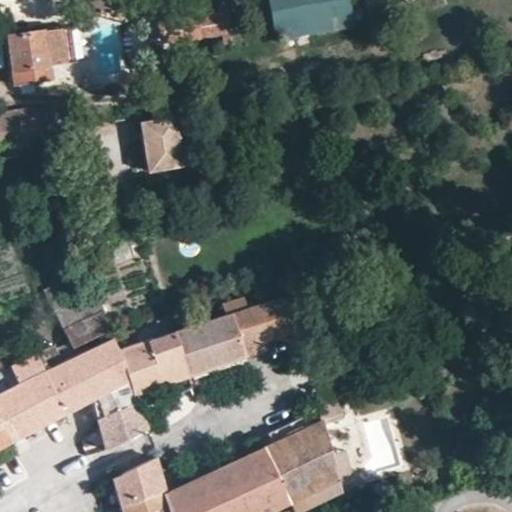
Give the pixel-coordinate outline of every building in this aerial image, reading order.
[(268,0),(274,40),(355,29),(351,0),(268,0)] [(179,16),(181,41),(230,38),(228,12),(179,16)] [(40,30),(6,35),(10,69),(46,64),(40,30)] [(37,115),(17,119),(21,136),(49,131),(55,130),(51,105),(35,108),(37,115)] [(173,118),(141,123),(147,168),(180,163),(173,118)] [(0,139),(21,136),(17,119),(0,122),(0,139)] [(102,310),(95,286),(82,290),(73,274),(44,289),(62,327),(102,310)] [(227,304),(230,312),(244,356),(298,338),(284,295),(246,307),(242,299),(227,304)] [(108,329),(102,310),(62,327),(72,347),(108,329)] [(230,312),(168,332),(186,376),(244,356),(230,312)] [(495,329),(482,334),(486,350),(489,350),(490,351),(492,351),(495,350),(496,348),(497,345),(496,343),(501,341),(499,338),(511,334),(506,320),(498,323),(498,321),(493,323),(495,329)] [(168,332),(115,349),(132,395),(186,376),(168,332)] [(132,395),(115,349),(111,337),(75,354),(91,398),(93,408),(96,418),(135,402),(132,395)] [(47,368),(62,360),(55,343),(8,364),(9,366),(0,369),(0,446),(6,444),(29,432),(49,421),(64,413),(47,368)] [(91,398),(75,354),(62,360),(47,368),(64,413),(78,405),(91,398)] [(189,387),(186,376),(132,395),(135,402),(137,406),(137,407),(189,387)] [(315,403),(316,407),(320,420),(321,424),(341,417),(335,398),(315,403)] [(137,407),(137,406),(135,402),(96,418),(100,432),(105,449),(145,428),(137,407)] [(320,420),(316,407),(256,436),(261,445),(320,420)] [(321,424),(320,420),(261,445),(289,503),(306,494),(336,480),(321,426),(321,424)] [(261,445),(164,491),(170,511),(269,511),(289,503),(261,445)] [(153,454),(112,474),(116,487),(120,503),(162,487),(153,454)] [(170,511),(164,491),(162,487),(120,503),(121,511),(170,511)]
